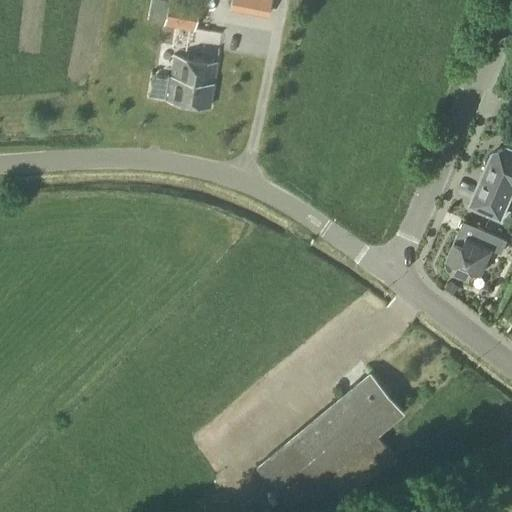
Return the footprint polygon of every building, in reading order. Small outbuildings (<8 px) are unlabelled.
[(194,30),(199,0),(187,0),(187,1),(182,0),(167,0),(163,24),(194,30)] [(268,15),(271,0),(228,0),(227,6),(268,15)] [(209,106),(216,62),(174,55),(169,83),(168,82),(165,98),(167,98),(167,99),(209,106)] [(511,149),(506,147),(492,152),(469,205),(500,218),(511,191),(511,149)] [(499,256),(507,239),(463,220),(446,258),(446,259),(445,261),(445,262),(446,264),(446,266),(447,267),(449,269),(450,270),(468,278),(472,270),(481,273),(491,248),(496,251),(495,254),(499,256)] [(451,280),(445,288),(453,294),(458,286),(451,280)] [(211,413),(237,443),(295,394),(270,364),(211,413)] [(288,504),(306,489),(316,500),(332,487),(342,499),(394,455),(375,433),(402,410),(369,372),(256,466),(288,504)] [(232,505),(231,499),(195,506),(196,511),(252,511),(250,502),(232,505)]
